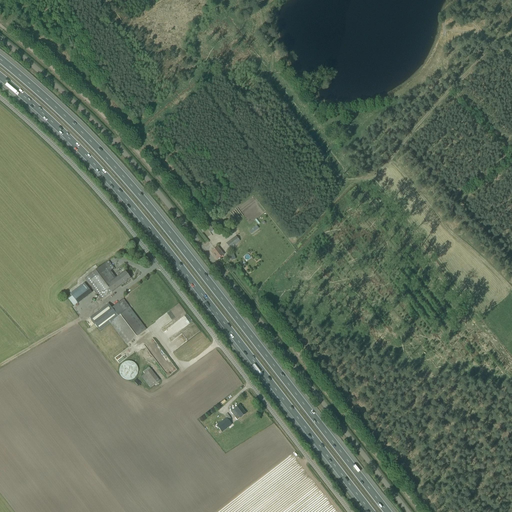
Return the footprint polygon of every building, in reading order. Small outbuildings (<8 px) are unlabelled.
[(250,233),(258,228),(256,225),(248,230),(250,233)] [(230,249),(240,241),(236,236),(226,244),(230,249)] [(211,252),(217,260),(223,255),(217,247),(211,252)] [(115,278),(110,271),(113,268),(108,261),(88,276),(84,279),(100,300),(111,292),(112,293),(130,279),(124,271),(115,278)] [(91,293),(84,283),(80,286),(87,296),(91,293)] [(146,330),(123,300),(115,306),(121,314),(110,323),(126,344),(146,330)] [(121,314),(115,306),(112,308),(108,304),(90,318),(100,331),(110,323),(121,314)] [(119,362),(119,375),(123,375),(123,379),(135,379),(136,362),(119,362)] [(159,380),(148,367),(143,372),(144,374),(141,377),(150,388),(159,380)] [(235,417),(237,420),(246,414),(239,405),(230,412),(233,415),(236,412),(238,415),(235,417)] [(232,427),(231,425),(228,421),(231,419),(227,414),(224,416),(226,418),(217,426),(215,423),(212,425),(215,430),(218,428),(220,431),(218,433),(220,435),(222,433),(228,427),(230,429),(232,427)]
